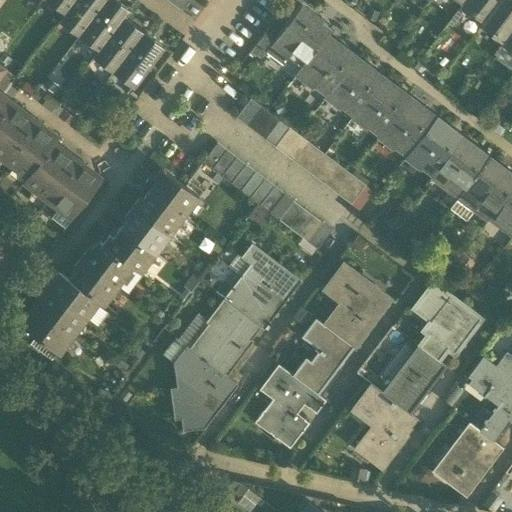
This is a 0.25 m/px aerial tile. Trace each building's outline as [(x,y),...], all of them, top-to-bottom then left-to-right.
[(54,0),(67,10),(74,0),(54,0)] [(74,0),(67,10),(62,17),(82,32),(105,0),(74,0)] [(117,0),(105,0),(82,32),(101,47),(124,17),(129,10),(124,7),(122,9),(116,5),(119,1),(117,0)] [(167,0),(179,9),(186,0),(167,0)] [(465,0),(461,5),(460,7),(483,23),(500,0),(465,0)] [(511,0),(500,0),(483,23),(480,27),(502,43),(511,30),(511,0)] [(288,58),(301,68),(326,35),(329,31),(320,24),(321,22),(300,6),(278,36),(267,50),(268,51),(281,61),(284,63),(288,58)] [(133,24),(124,17),(101,47),(96,54),(115,69),(142,33),(137,29),(135,31),(130,27),(133,24)] [(251,51),(262,58),(268,51),(267,50),(278,36),(268,28),(251,51)] [(511,30),(502,43),(501,45),(502,46),(511,53),(511,30)] [(143,32),(142,33),(115,69),(135,84),(163,48),(157,43),(155,45),(150,41),(152,38),(143,32)] [(315,86),(327,95),(354,59),(346,53),(347,52),(326,35),(301,68),(296,74),(313,87),(315,86)] [(511,53),(502,46),(493,58),(511,71),(511,53)] [(284,63),(281,61),(277,66),(293,78),(296,74),(301,68),(288,58),(284,63)] [(342,106),(354,115),(381,79),(373,73),(374,72),(355,58),(354,59),(327,95),(326,97),(341,108),(342,106)] [(368,127),(380,135),(407,99),(399,93),(400,92),(382,78),(381,79),(354,115),(352,117),(367,128),(368,127)] [(236,117),(245,125),(260,105),(250,98),(236,117)] [(395,147),(406,155),(434,119),(426,113),(427,112),(408,98),(407,99),(380,135),(379,137),(394,148),(395,147)] [(0,148),(8,154),(34,120),(10,102),(8,104),(0,114),(0,148)] [(245,125),(255,132),(269,113),(260,105),(245,125)] [(255,132),(265,139),(279,120),(269,113),(255,132)] [(421,167),(433,175),(460,139),(452,133),(453,132),(435,118),(434,119),(406,155),(405,157),(420,168),(421,167)] [(22,165),(31,172),(54,143),(57,138),(34,120),(8,154),(3,160),(17,171),(22,165)] [(265,139),(274,146),(289,127),(279,120),(265,139)] [(274,146),(284,154),(298,134),(291,129),(289,127),(274,146)] [(284,154),(293,161),(308,142),(298,134),(284,154)] [(448,187),(459,195),(487,159),(479,153),(480,152),(461,138),(460,139),(433,175),(432,177),(447,188),(448,187)] [(293,161),(303,168),(317,149),(308,142),(293,161)] [(42,188),(52,195),(78,161),(54,143),(31,172),(27,178),(23,183),(38,194),(42,188)] [(202,162),(212,169),(226,150),(217,143),(202,162)] [(303,168),(312,175),(327,156),(317,149),(303,168)] [(212,169),(221,176),(236,157),(226,150),(212,169)] [(312,175),(322,183),(336,163),(333,161),(327,156),(312,175)] [(221,176),(231,184),(245,165),(236,157),(221,176)] [(477,209),(489,218),(511,187),(511,178),(508,175),(509,174),(488,158),(487,159),(459,195),(458,197),(475,209),(476,210),(477,209)] [(102,180),(78,161),(52,195),(47,201),(57,210),(61,213),(66,206),(76,214),(102,180)] [(322,183),(331,190),(346,171),(336,163),(322,183)] [(231,184),(240,191),(255,172),(245,165),(231,184)] [(156,180),(149,189),(184,216),(199,196),(160,167),(153,177),(156,180)] [(331,190),(341,197),(355,178),(350,174),(346,171),(331,190)] [(240,191),(250,198),(264,179),(255,172),(240,191)] [(365,185),(355,178),(341,197),(351,204),(365,185)] [(258,204),(259,205),(274,186),(264,179),(250,198),(258,204)] [(365,185),(351,204),(358,210),(373,191),(365,185)] [(269,212),(269,213),(283,194),(274,186),(259,205),(269,212)] [(502,223),(511,229),(511,187),(489,218),(500,226),(502,223)] [(138,196),(131,206),(169,235),(184,216),(149,189),(141,199),(138,196)] [(269,213),(279,220),(293,201),(283,194),(269,213)] [(466,221),(475,209),(458,197),(449,209),(466,221)] [(279,220),(288,227),(303,208),(293,201),(279,220)] [(259,224),(269,212),(259,205),(258,204),(249,216),(259,224)] [(64,229),(76,214),(66,206),(61,213),(57,210),(51,218),(64,229)] [(128,218),(120,228),(155,254),(169,235),(131,206),(124,215),(128,218)] [(288,227),(298,235),(312,215),(303,208),(288,227)] [(298,235),(307,242),(322,223),(312,215),(298,235)] [(331,230),(322,223),(307,242),(317,249),(331,230)] [(109,235),(102,244),(133,268),(140,273),(155,254),(120,228),(113,237),(109,235)] [(86,249),(80,258),(118,287),(133,268),(102,244),(97,240),(89,251),(86,249)] [(464,250),(450,240),(442,250),(457,260),(464,250)] [(233,290),(225,300),(258,325),(262,328),(269,319),(298,280),(251,244),(241,257),(250,264),(241,277),(242,278),(245,280),(236,292),(233,290)] [(250,264),(241,257),(236,254),(227,266),(241,277),(250,264)] [(75,269),(68,279),(99,302),(104,306),(118,287),(80,258),(72,267),(75,269)] [(341,302),(324,324),(353,347),(371,323),(370,321),(377,312),(379,313),(390,298),(344,263),(328,284),(345,297),(341,302)] [(142,275),(140,273),(133,268),(118,287),(128,294),(142,275)] [(52,278),(44,288),(86,319),(97,305),(99,302),(68,279),(61,274),(56,281),(52,278)] [(242,278),(233,290),(236,292),(245,280),(242,278)] [(427,333),(418,345),(439,361),(447,350),(454,355),(462,343),(459,341),(466,332),(469,334),(478,323),(473,319),(477,314),(468,307),(466,309),(446,293),(447,291),(434,281),(417,304),(434,316),(429,322),(423,330),(427,333)] [(324,289),(341,302),(345,297),(328,284),(324,289)] [(40,301),(35,308),(72,337),(86,319),(44,288),(37,298),(40,301)] [(246,342),(258,325),(225,300),(209,322),(211,324),(191,350),(224,375),(242,352),(244,353),(250,345),(246,342)] [(413,309),(429,322),(434,316),(417,304),(413,309)] [(97,305),(86,319),(97,328),(108,313),(97,305)] [(292,318),(307,329),(315,317),(301,307),(292,318)] [(18,323),(36,337),(57,353),(59,355),(72,337),(35,308),(29,315),(26,313),(18,323)] [(371,323),(379,313),(377,312),(370,321),(371,323)] [(177,339),(188,347),(191,350),(211,324),(209,322),(197,313),(177,339)] [(317,395),(353,347),(324,324),(315,317),(307,329),(301,336),(315,347),(314,349),(318,351),(310,361),(305,357),(292,375),(317,395)] [(51,361),(57,353),(36,337),(30,345),(51,361)] [(188,347),(177,339),(174,337),(162,353),(175,363),(188,347)] [(382,372),(392,379),(414,351),(404,343),(382,372)] [(445,366),(439,361),(418,345),(414,351),(392,379),(382,393),(409,413),(445,366)] [(231,379),(224,375),(191,350),(188,347),(175,363),(179,389),(172,390),(176,417),(183,416),(184,429),(203,426),(218,407),(217,396),(220,392),(225,397),(236,383),(231,379)] [(511,354),(506,350),(495,365),(511,378),(511,354)] [(511,414),(511,378),(495,365),(481,355),(466,375),(500,400),(479,428),(493,439),(511,414)] [(322,398),(317,395),(292,375),(278,364),(263,384),(278,396),(266,412),(263,410),(254,422),(276,438),(277,436),(289,445),(300,431),(302,432),(309,422),(293,410),(300,402),(312,411),(322,398)] [(413,417),(409,413),(382,393),(371,385),(358,401),(373,412),(367,420),(374,425),(356,448),(383,468),(408,435),(406,433),(417,419),(413,417)] [(217,396),(218,407),(225,397),(220,392),(217,396)] [(353,409),(367,420),(373,412),(358,401),(353,409)] [(434,470),(465,494),(502,446),(493,439),(479,428),(470,422),(434,470)] [(418,480),(427,481),(432,474),(429,466),(420,465),(414,472),(418,480)] [(351,466),(348,480),(364,483),(367,469),(351,466)]
